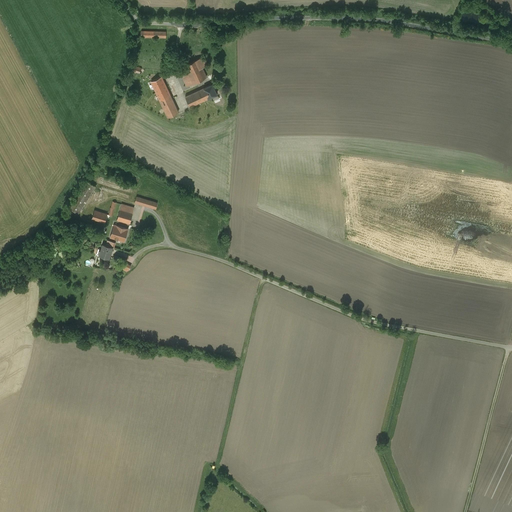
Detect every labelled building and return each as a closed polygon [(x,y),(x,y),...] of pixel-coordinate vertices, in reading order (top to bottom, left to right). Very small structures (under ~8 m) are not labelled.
[(166,31),(141,30),(140,37),(165,38),(166,31)] [(208,66),(203,55),(188,62),(190,67),(181,72),(187,86),(208,77),(204,68),(208,66)] [(140,74),(142,68),(132,65),(130,71),(140,74)] [(179,112),(163,76),(151,81),(167,118),(179,112)] [(217,94),(212,83),(200,89),(198,85),(183,92),(190,107),(217,94)] [(78,214),(95,186),(87,181),(70,208),(78,214)] [(158,203),(137,197),(135,203),(156,209),(158,203)] [(112,201),(108,215),(113,216),(117,202),(112,201)] [(135,207),(121,203),(116,221),(130,224),(135,207)] [(107,214),(94,210),(92,218),(105,222),(107,214)] [(129,229),(114,224),(110,238),(125,242),(129,229)] [(114,246),(102,243),(98,256),(110,259),(114,246)]
